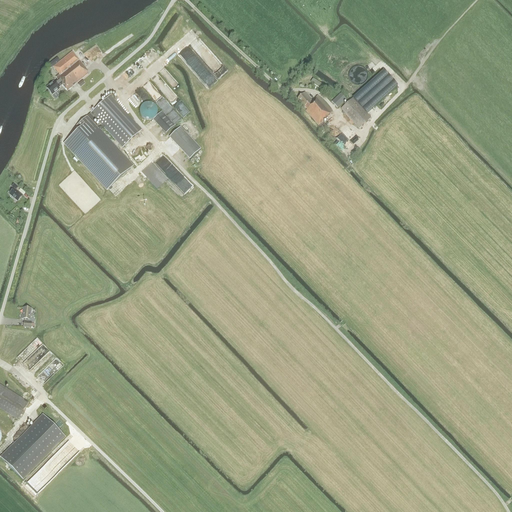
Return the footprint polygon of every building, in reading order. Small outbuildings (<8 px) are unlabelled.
[(57,79),(58,81),(55,83),(54,82),(46,88),(52,96),(60,90),(59,88),(62,85),(67,91),(89,73),(86,70),(87,69),(72,52),(53,67),(59,75),(56,78),(57,79)] [(47,66),(50,69),(60,61),(57,58),(47,66)] [(367,71),(366,71),(366,70),(365,69),(365,68),(364,68),(363,67),(362,67),(361,66),(360,66),(359,66),(358,66),(357,66),(356,66),(355,66),(354,67),(353,67),(352,68),(351,69),(350,70),(350,71),(349,72),(349,73),(349,74),(349,75),(349,76),(349,77),(349,78),(349,79),(350,80),(351,81),(351,82),(352,82),(352,83),(353,83),(354,84),(355,84),(356,85),(357,85),(358,85),(359,85),(360,85),(361,84),(362,84),(363,84),(363,83),(364,83),(365,82),(366,81),(366,80),(367,80),(367,79),(367,78),(367,77),(368,76),(368,75),(367,74),(367,73),(367,72),(367,71)] [(371,118),(366,114),(397,86),(383,71),(341,109),(359,129),(371,118)] [(324,86),(313,79),(311,83),(321,90),(324,86)] [(158,106),(165,103),(160,91),(152,94),(158,106)] [(311,103),(310,101),(312,100),(305,92),(297,99),(307,110),(305,111),(318,125),(328,117),(327,116),(332,112),(318,96),(313,100),(311,103)] [(337,109),(346,100),(340,94),(331,102),(337,109)] [(91,113),(90,114),(92,117),(93,116),(103,126),(105,128),(122,147),(141,130),(110,96),(91,113)] [(149,120),(152,120),(154,118),(156,116),(157,114),(157,111),(157,109),(156,107),(154,105),(152,103),(150,103),(148,102),(145,103),(143,104),(141,106),(140,108),(139,110),(140,113),(140,116),(142,118),(144,119),(147,120),(149,120)] [(166,134),(175,126),(162,112),(153,120),(166,134)] [(80,130),(64,144),(107,190),(133,167),(99,130),(105,128),(103,126),(97,128),(93,124),(96,121),(92,117),(90,114),(76,126),(80,130)] [(190,160),(201,149),(180,127),(169,138),(190,160)] [(338,138),(344,145),(349,141),(342,133),(338,138)] [(9,195),(17,202),(22,196),(16,190),(18,188),(14,184),(12,187),(14,189),(9,195)] [(30,320),(31,309),(23,308),(22,319),(30,320)] [(0,408),(17,419),(28,402),(0,384),(0,408)] [(22,480),(65,437),(43,416),(1,458),(22,480)] [(36,475),(27,483),(37,494),(47,485),(36,475)]
